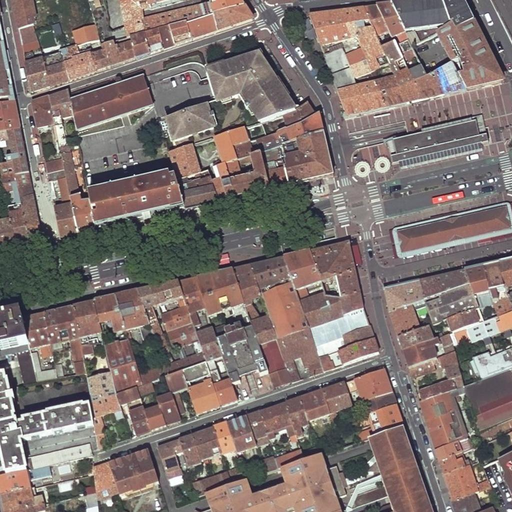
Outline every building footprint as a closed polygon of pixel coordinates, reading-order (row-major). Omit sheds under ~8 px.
[(45,5),(43,0),(12,0),(14,7),(15,12),(45,5)] [(43,0),(45,5),(46,5),(49,15),(65,10),(75,48),(80,47),(91,44),(99,42),(88,3),(87,0),(43,0)] [(213,17),(244,7),(239,0),(119,0),(125,29),(112,33),(108,29),(108,23),(102,0),(98,1),(88,3),(99,42),(101,48),(104,47),(114,44),(130,38),(143,35),(158,31),(168,28),(186,23),(213,17)] [(432,0),(425,1),(391,6),(408,41),(411,48),(451,27),(455,33),(473,24),(461,0),(432,0)] [(389,34),(392,40),(396,38),(400,45),(408,41),(391,6),(384,7),(377,8),(389,34)] [(235,26),(253,20),(249,14),(244,7),(213,17),(218,32),(235,26)] [(363,9),(377,40),(389,34),(377,8),(370,8),(363,9)] [(310,16),(320,45),(356,40),(360,49),(343,57),(352,80),(358,77),(371,72),(379,68),(388,65),(381,50),(377,40),(363,9),(336,13),(310,16)] [(205,36),(218,32),(213,17),(187,25),(192,40),(205,36)] [(0,106),(16,104),(13,88),(9,89),(6,90),(3,74),(6,73),(10,73),(8,64),(4,43),(0,44),(0,27),(1,27),(0,20),(0,106)] [(183,44),(192,40),(187,25),(186,23),(168,28),(175,47),(183,44)] [(489,55),(473,24),(455,33),(451,27),(411,48),(420,65),(422,69),(426,78),(433,75),(454,65),(461,63),(475,59),(489,55)] [(169,48),(175,47),(168,28),(158,31),(164,50),(169,48)] [(157,53),(164,50),(158,31),(143,35),(150,55),(157,53)] [(143,57),(150,55),(143,35),(130,38),(132,43),(137,59),(143,57)] [(396,47),(400,56),(408,54),(415,67),(420,65),(411,48),(408,41),(400,45),(396,47)] [(130,62),(137,59),(132,43),(119,47),(124,64),(130,62)] [(118,66),(124,64),(119,47),(115,49),(114,44),(104,47),(111,68),(118,66)] [(395,65),(403,61),(401,59),(400,56),(396,47),(394,44),(381,50),(388,65),(389,68),(395,65)] [(83,78),(97,73),(91,56),(83,58),(80,47),(75,48),(59,54),(68,83),(83,78)] [(104,70),(111,68),(104,47),(101,48),(102,52),(94,54),(91,56),(97,73),(104,70)] [(345,120),(387,111),(376,84),(376,83),(373,76),(371,72),(358,77),(359,80),(368,76),(372,85),(355,89),(352,80),(343,57),(340,49),(323,54),(345,114),(343,115),(345,120)] [(59,86),(68,83),(59,54),(42,60),(50,89),(59,86)] [(503,84),(489,55),(475,59),(483,89),(503,84)] [(209,78),(217,103),(217,104),(240,97),(243,96),(250,106),(246,108),(245,109),(248,112),(252,110),(262,126),(267,124),(297,115),(270,73),(264,66),(261,59),(208,73),(209,78)] [(483,89),(475,59),(461,63),(463,76),(461,77),(467,92),(483,89)] [(32,95),(50,89),(42,60),(26,65),(32,95)] [(387,111),(408,106),(394,79),(389,68),(388,65),(379,68),(385,81),(376,83),(376,84),(387,111)] [(389,68),(394,79),(401,76),(395,65),(389,68)] [(467,92),(461,77),(458,77),(454,65),(433,75),(444,97),(467,92)] [(423,102),(444,97),(433,75),(426,78),(422,69),(409,75),(423,102)] [(409,75),(408,72),(401,76),(394,79),(408,106),(423,102),(409,75)] [(144,77),(70,101),(73,117),(77,133),(154,107),(147,85),(145,78),(144,77)] [(59,96),(49,99),(56,129),(60,148),(65,146),(60,120),(73,117),(70,101),(69,95),(68,93),(59,96)] [(243,96),(240,97),(246,108),(250,106),(243,96)] [(33,105),(38,129),(50,127),(51,130),(56,129),(49,99),(33,105)] [(0,133),(7,132),(21,130),(16,104),(0,106),(0,133)] [(207,106),(167,120),(174,142),(214,130),(211,121),(216,119),(214,115),(210,116),(207,106)] [(267,124),(271,137),(300,127),(309,121),(302,111),(298,114),(297,115),(267,124)] [(251,159),(260,156),(257,148),(274,144),(276,151),(323,137),(321,126),(318,115),(309,121),(300,127),(271,137),(248,145),(233,150),(237,163),(251,159)] [(429,129),(430,133),(476,122),(480,137),(487,136),(482,116),(429,128),(429,129)] [(480,137),(476,122),(430,133),(429,129),(425,130),(426,134),(409,138),(393,141),(397,157),(391,158),(393,166),(399,165),(481,146),(488,144),(487,136),(480,137)] [(21,130),(7,132),(12,157),(14,163),(17,176),(30,174),(25,152),(21,130)] [(224,167),(226,167),(237,163),(233,150),(248,145),(245,131),(216,140),(224,167)] [(310,182),(333,177),(328,157),(323,137),(276,151),(262,155),(264,166),(281,162),(280,154),(282,153),(287,170),(284,171),(288,188),(310,182)] [(391,158),(397,157),(393,141),(387,142),(391,158)] [(482,151),(481,146),(399,165),(400,170),(482,151)] [(96,232),(90,201),(82,203),(70,147),(60,149),(62,160),(65,171),(78,236),(87,234),(96,232)] [(177,183),(201,176),(192,148),(168,155),(176,181),(177,183)] [(248,197),(270,192),(264,166),(262,155),(260,156),(251,159),(256,177),(231,184),(226,167),(224,167),(217,169),(220,181),(227,202),(248,197)] [(62,160),(45,164),(48,175),(65,171),(62,160)] [(279,190),(288,188),(284,171),(281,162),(264,166),(270,192),(279,190)] [(14,163),(0,166),(0,167),(2,175),(5,193),(13,191),(19,190),(19,189),(32,186),(30,174),(17,176),(14,163)] [(78,236),(65,171),(48,175),(49,183),(57,181),(63,207),(55,209),(58,225),(61,240),(69,238),(78,236)] [(201,208),(218,204),(212,183),(211,179),(201,182),(200,181),(178,187),(185,211),(201,208)] [(141,222),(185,211),(178,187),(177,183),(176,181),(90,201),(96,232),(141,222)] [(220,181),(212,183),(218,204),(222,203),(227,202),(220,181)] [(43,243),(32,186),(19,189),(19,190),(24,212),(31,246),(37,245),(43,243)] [(18,213),(24,212),(19,190),(13,191),(18,213)] [(451,221),(398,234),(400,244),(402,253),(456,240),(509,228),(507,218),(505,209),(451,221)] [(31,246),(24,212),(18,213),(10,215),(11,218),(17,249),(24,248),(31,246)] [(17,249),(11,218),(0,220),(0,253),(8,251),(17,249)] [(330,248),(312,252),(324,295),(325,298),(335,299),(334,295),(329,295),(326,286),(324,284),(335,281),(339,300),(360,294),(355,269),(349,243),(330,248)] [(283,259),(295,292),(312,286),(316,298),(324,295),(312,252),(298,256),(283,259)] [(283,259),(250,267),(261,297),(268,319),(291,384),(298,382),(291,359),(300,357),(304,369),(308,368),(311,377),(324,373),(319,358),(308,329),(299,303),(295,292),(283,259)] [(499,263),(511,308),(511,260),(508,261),(499,263)] [(497,315),(498,318),(511,312),(511,308),(499,263),(491,265),(484,267),(490,293),(497,315)] [(250,267),(232,271),(243,302),(250,300),(261,297),(250,267)] [(474,269),(465,271),(477,306),(481,304),(479,299),(482,297),(482,295),(490,293),(484,267),(474,269)] [(243,302),(232,271),(198,279),(207,310),(210,318),(234,310),(239,327),(228,331),(226,325),(214,329),(223,359),(232,386),(240,383),(238,377),(258,371),(260,377),(268,374),(251,325),(243,302)] [(420,282),(425,301),(437,297),(439,301),(426,305),(430,319),(431,322),(433,327),(448,322),(472,313),(476,312),(479,311),(477,306),(465,271),(459,273),(444,276),(420,282)] [(187,307),(194,327),(201,325),(197,314),(207,310),(198,279),(189,281),(179,283),(186,303),(187,307)] [(384,290),(389,314),(411,306),(425,301),(420,282),(402,286),(384,290)] [(179,283),(150,290),(155,309),(178,301),(180,306),(186,303),(179,283)] [(150,290),(138,293),(153,339),(163,365),(171,362),(161,337),(152,310),(155,309),(150,290)] [(153,339),(138,293),(116,298),(125,331),(128,341),(129,344),(132,343),(129,331),(139,328),(142,341),(153,339)] [(360,294),(339,300),(343,317),(364,310),(362,303),(360,294)] [(308,329),(343,317),(339,300),(335,299),(325,298),(324,295),(316,298),(299,303),(308,329)] [(94,303),(100,326),(108,324),(115,330),(116,333),(125,331),(116,298),(94,303)] [(251,325),(261,322),(253,310),(250,300),(243,302),(251,325)] [(79,339),(102,335),(100,326),(94,303),(74,308),(79,339)] [(426,305),(425,304),(421,306),(425,321),(430,319),(426,305)] [(433,327),(431,322),(417,327),(412,309),(411,306),(389,314),(393,327),(398,340),(428,328),(433,327)] [(187,307),(181,309),(160,316),(167,334),(193,325),(187,307)] [(51,347),(69,342),(76,377),(86,375),(80,344),(79,339),(74,308),(59,312),(45,315),(51,347)] [(346,349),(342,338),(370,329),(367,320),(364,310),(343,317),(308,329),(319,358),(326,356),(346,349)] [(475,326),(453,334),(458,347),(511,327),(511,312),(498,318),(483,323),(479,324),(475,326)] [(475,326),(472,313),(448,322),(451,334),(453,334),(475,326)] [(30,351),(51,347),(45,315),(34,317),(24,320),(30,351)] [(486,318),(484,315),(481,316),(483,323),(498,318),(497,315),(486,318)] [(291,384),(268,319),(261,322),(251,325),(268,374),(274,390),(282,387),(291,384)] [(0,445),(7,476),(28,471),(86,458),(92,457),(91,452),(88,445),(24,460),(21,445),(25,444),(24,441),(94,427),(93,420),(91,407),(83,408),(82,407),(70,410),(69,409),(63,410),(63,411),(49,414),(49,416),(24,421),(25,424),(17,426),(16,421),(14,421),(13,415),(15,415),(12,403),(15,402),(14,396),(10,397),(8,384),(6,384),(4,377),(0,377),(0,357),(17,354),(24,387),(38,384),(32,360),(30,351),(24,320),(0,325),(0,445)] [(196,335),(194,327),(193,325),(167,334),(174,356),(183,352),(182,347),(195,344),(196,347),(200,346),(196,335)] [(203,333),(201,325),(194,327),(196,335),(203,333)] [(400,347),(402,352),(432,341),(428,328),(398,340),(400,347)] [(223,359),(214,329),(203,333),(196,335),(200,346),(203,355),(206,365),(223,359)] [(342,338),(346,349),(373,340),(372,335),(370,329),(342,338)] [(432,341),(402,352),(405,361),(408,370),(432,362),(436,360),(436,357),(434,357),(430,348),(442,344),(446,356),(454,354),(447,336),(432,341)] [(373,340),(346,349),(348,357),(341,360),(343,366),(378,354),(376,347),(373,340)] [(128,341),(104,347),(111,375),(115,396),(136,389),(141,387),(138,375),(129,344),(128,341)] [(115,396),(111,375),(91,379),(90,368),(88,368),(87,363),(94,362),(92,346),(90,346),(90,344),(86,345),(85,343),(80,344),(86,375),(92,404),(115,396)] [(446,356),(439,359),(441,363),(444,371),(448,370),(452,382),(448,383),(419,393),(422,403),(463,388),(454,354),(446,356)] [(206,365),(203,355),(163,368),(167,378),(182,373),(206,365)] [(324,373),(335,369),(334,366),(330,367),(326,356),(319,358),(324,373)] [(57,380),(56,372),(41,375),(37,359),(32,360),(38,384),(57,380)] [(206,365),(208,372),(222,368),(224,377),(211,381),(219,408),(228,405),(237,402),(232,386),(223,359),(206,365)] [(408,370),(411,380),(435,371),(433,366),(432,362),(408,370)] [(219,408),(211,381),(208,372),(206,365),(182,373),(187,390),(196,416),(208,412),(219,408)] [(167,378),(163,368),(163,367),(138,375),(141,387),(151,384),(165,379),(167,378)] [(344,385),(347,395),(358,391),(362,404),(393,394),(389,382),(385,370),(344,385)] [(511,373),(511,371),(463,388),(465,395),(478,434),(511,420),(511,373)] [(171,395),(178,415),(183,414),(177,393),(187,390),(182,373),(167,378),(165,379),(168,385),(171,395)] [(153,392),(154,393),(158,392),(157,389),(168,385),(165,379),(151,384),(153,392)] [(139,397),(153,392),(151,384),(141,387),(136,389),(139,397)] [(330,415),(334,428),(340,426),(336,413),(352,408),(351,407),(347,395),(344,385),(333,388),(322,392),(330,415)] [(468,452),(471,450),(467,437),(464,438),(449,397),(452,396),(457,394),(458,397),(465,395),(463,388),(422,403),(419,404),(428,429),(436,453),(458,444),(462,455),(468,452)] [(115,396),(119,406),(139,399),(139,397),(136,389),(115,396)] [(308,426),(309,428),(314,426),(313,421),(330,415),(322,392),(311,396),(300,399),(308,426)] [(393,394),(362,404),(367,417),(397,407),(395,400),(393,394)] [(171,395),(157,401),(159,408),(165,427),(172,424),(180,422),(178,415),(171,395)] [(90,405),(91,407),(93,420),(94,427),(95,434),(98,450),(106,447),(103,430),(107,429),(105,416),(121,411),(119,406),(115,396),(92,404),(90,405)] [(467,437),(452,396),(449,397),(464,438),(467,437)] [(297,438),(297,440),(303,437),(301,429),(308,426),(300,399),(293,402),(286,404),(297,438)] [(260,413),(269,441),(274,439),(273,433),(287,429),(289,438),(292,437),(293,440),(297,438),(286,404),(273,409),(260,413)] [(397,407),(367,417),(372,432),(364,435),(364,436),(354,440),(355,441),(356,445),(371,440),(400,430),(404,428),(401,418),(397,407)] [(165,427),(159,408),(147,412),(146,409),(143,410),(150,432),(158,429),(165,427)] [(150,432),(143,410),(129,414),(136,437),(140,435),(150,432)] [(256,444),(256,446),(269,441),(260,413),(253,415),(247,417),(256,444)] [(237,421),(227,424),(235,449),(236,451),(256,444),(247,417),(237,421)] [(511,420),(478,434),(481,440),(511,426),(511,420)] [(213,429),(221,453),(235,449),(227,424),(220,427),(213,429)] [(179,440),(188,467),(200,464),(200,461),(221,453),(213,429),(206,431),(189,437),(179,440)] [(400,430),(371,440),(378,462),(393,447),(408,462),(409,466),(413,467),(400,430)] [(41,452),(47,451),(46,439),(39,439),(41,452)] [(188,467),(179,440),(158,448),(169,480),(183,476),(181,469),(188,467)] [(356,445),(355,441),(348,444),(347,442),(344,443),(342,440),(338,441),(341,450),(356,445)] [(256,444),(236,451),(237,455),(257,448),(256,446),(256,444)] [(438,459),(439,464),(462,455),(458,444),(436,453),(438,459)] [(360,481),(364,494),(385,487),(412,478),(413,467),(409,466),(408,462),(393,447),(378,462),(379,466),(374,466),(374,476),(360,481)] [(304,462),(319,457),(316,449),(302,454),(304,462)] [(159,484),(148,451),(132,456),(133,459),(125,461),(124,459),(109,464),(118,494),(119,497),(133,492),(134,494),(146,490),(146,488),(159,484)] [(281,470),(304,462),(302,454),(301,452),(275,461),(278,471),(281,470)] [(511,454),(500,460),(511,484),(508,486),(511,491),(511,490),(511,454)] [(470,467),(472,466),(470,461),(465,463),(462,455),(439,464),(442,471),(444,478),(470,467)] [(321,456),(319,457),(304,462),(281,470),(284,478),(286,484),(251,496),(249,490),(246,482),(245,482),(232,487),(207,495),(210,503),(212,510),(205,511),(340,511),(336,499),(347,496),(338,467),(326,471),(324,464),(321,456)] [(92,457),(86,458),(89,477),(95,475),(94,470),(92,457)] [(269,463),(263,465),(266,475),(278,471),(275,461),(274,459),(269,461),(269,463)] [(97,494),(98,501),(104,498),(102,491),(108,489),(110,494),(107,495),(108,497),(118,494),(109,464),(101,467),(94,470),(95,475),(96,488),(97,494)] [(414,471),(413,467),(412,478),(385,487),(390,504),(391,506),(392,510),(401,507),(407,504),(408,508),(419,504),(419,507),(431,506),(426,491),(419,469),(414,471)] [(448,491),(453,503),(473,495),(484,491),(491,488),(488,481),(476,485),(470,467),(444,478),(448,491)] [(229,477),(227,470),(223,472),(224,475),(194,485),(198,498),(207,495),(232,487),(229,477)] [(0,491),(1,497),(30,490),(28,482),(30,481),(28,471),(7,476),(0,477),(0,491)] [(232,487),(245,482),(242,472),(229,477),(232,487)] [(97,494),(96,488),(87,490),(88,493),(85,494),(85,496),(97,494)] [(493,493),(491,488),(484,491),(487,496),(493,493)] [(102,491),(104,498),(108,497),(107,495),(110,494),(108,489),(102,491)] [(17,511),(44,506),(46,505),(45,503),(43,503),(41,498),(32,500),(30,490),(1,497),(3,506),(4,511),(17,511)] [(97,494),(85,496),(86,499),(89,498),(91,509),(98,507),(98,501),(97,494)] [(485,511),(484,510),(480,511),(473,495),(453,503),(455,511),(485,511)]
